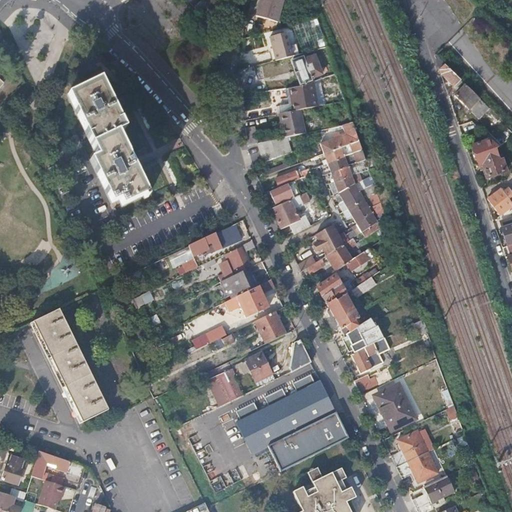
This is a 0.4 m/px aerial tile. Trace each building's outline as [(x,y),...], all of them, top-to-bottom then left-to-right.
[(195,6),(208,20),(213,24),(215,22),(219,3),(214,0),(201,0),(201,1),(195,6)] [(256,35),(276,30),(284,0),(261,0),(257,15),(258,16),(256,35)] [(277,60),(293,55),(286,32),(271,36),(277,60)] [(303,57),(292,61),(301,84),(312,80),(311,78),(322,74),(320,68),(322,67),(323,66),(322,62),(320,60),(317,61),(315,55),(304,59),(303,57)] [(453,86),(460,79),(445,63),(439,69),(441,73),(453,86)] [(456,88),(463,81),(460,79),(453,86),(456,88)] [(102,80),(69,95),(97,157),(90,161),(111,205),(118,201),(121,207),(147,195),(117,133),(125,129),(102,80)] [(300,109),(318,106),(313,82),(302,86),(289,88),(292,103),(277,106),(279,113),(280,113),(300,109)] [(481,115),(489,107),(465,83),(454,95),(468,109),(471,106),(481,115)] [(449,96),(456,88),(453,86),(448,92),(449,96)] [(285,137),(304,133),(300,109),(280,113),(285,137)] [(351,143),(359,140),(353,122),(342,124),(346,134),(321,143),(324,153),(341,147),(351,143)] [(247,137),(248,145),(257,143),(258,142),(255,125),(245,128),(247,137)] [(287,153),(284,137),(258,142),(257,143),(262,163),(287,153)] [(499,147),(491,139),(472,145),(479,164),(482,163),(487,177),(507,171),(503,159),(499,160),(495,148),(499,147)] [(354,153),(362,150),(359,140),(351,143),(354,153)] [(328,163),(345,156),(343,152),(341,147),(324,153),(328,163)] [(357,162),(365,159),(362,150),(354,153),(355,156),(352,157),(352,159),(355,158),(357,162)] [(331,172),(348,166),(345,156),(328,163),(329,165),(331,172)] [(335,181),(352,175),(348,166),(331,172),(335,181)] [(279,187),(285,185),(291,182),(300,179),(297,171),(276,179),(279,187)] [(339,192),(355,184),(352,175),(335,181),(339,192)] [(335,194),(339,192),(335,181),(331,183),(335,194)] [(292,199),(298,196),(293,186),(291,182),(285,185),(292,199)] [(344,200),(360,192),(355,184),(339,192),(344,200)] [(281,201),(282,204),(292,199),(285,185),(270,192),(276,204),(281,201)] [(500,215),(511,206),(511,203),(508,198),(509,196),(507,194),(506,195),(501,189),(488,198),(500,215)] [(290,225),(295,234),(312,226),(307,217),(300,220),(295,208),(310,201),(307,192),(298,196),(292,199),(282,204),(271,209),(279,225),(281,229),(290,225)] [(340,203),(344,200),(339,192),(335,194),(340,203)] [(349,209),(364,199),(360,192),(344,200),(349,209)] [(353,216),(370,208),(364,199),(349,209),(351,212),(353,216)] [(344,211),(349,209),(344,200),(340,203),(344,211)] [(357,223),(374,215),(370,208),(353,216),(357,223)] [(363,232),(377,222),(374,215),(357,223),(363,232)] [(386,237),(391,234),(385,217),(377,222),(380,226),(386,237)] [(365,236),(380,226),(377,222),(363,232),(365,236)] [(511,223),(501,228),(507,244),(511,242),(511,223)] [(323,247),(327,255),(343,244),(350,240),(345,232),(340,235),(334,225),(323,230),(316,234),(320,242),(315,245),(317,250),(323,247)] [(236,241),(229,227),(216,234),(223,248),(236,241)] [(216,234),(189,247),(194,256),(202,253),(207,250),(213,247),(212,244),(213,244),(216,250),(217,252),(223,249),(223,248),(216,234)] [(343,265),(352,260),(346,250),(357,242),(354,237),(350,240),(343,244),(327,255),(333,267),(335,270),(343,265)] [(298,254),(311,248),(307,239),(294,245),(298,254)] [(255,246),(252,241),(240,247),(241,249),(226,256),(229,262),(226,263),(229,269),(232,268),(236,275),(247,269),(250,267),(242,251),(243,250),(244,251),(255,246)] [(208,253),(216,250),(213,244),(212,244),(213,247),(207,250),(208,253)] [(241,249),(240,247),(225,254),(226,256),(241,249)] [(373,256),(368,249),(354,258),(352,260),(343,265),(345,269),(349,267),(351,270),(373,256)] [(202,253),(194,256),(195,259),(199,267),(201,266),(207,263),(202,253)] [(219,261),(218,257),(209,262),(211,265),(219,261)] [(298,264),(301,271),(306,268),(313,264),(308,257),(298,264)] [(313,264),(306,268),(310,274),(323,265),(321,262),(324,260),(322,257),(313,264)] [(184,265),(187,272),(197,268),(199,267),(195,259),(184,265)] [(232,268),(229,269),(226,275),(228,278),(236,275),(232,268)] [(230,289),(234,297),(236,296),(253,288),(248,279),(252,277),(247,269),(236,275),(228,278),(222,281),(227,291),(230,289)] [(385,277),(381,270),(371,276),(361,283),(351,290),(345,294),(328,305),(331,310),(334,315),(341,329),(346,326),(350,331),(351,330),(360,324),(358,319),(358,318),(346,296),(354,291),(357,296),(385,277)] [(361,283),(371,276),(368,271),(358,278),(361,283)] [(318,287),(328,305),(345,294),(341,287),(340,285),(341,284),(336,275),(318,287)] [(349,278),(341,284),(340,285),(341,287),(347,283),(351,281),(349,278)] [(265,288),(274,284),(271,279),(262,283),(263,287),(264,286),(265,288)] [(345,294),(351,290),(347,283),(341,287),(345,294)] [(236,296),(240,303),(243,310),(242,310),(245,317),(246,317),(247,317),(269,306),(259,285),(253,288),(236,296)] [(133,299),(137,308),(155,299),(150,290),(133,299)] [(234,297),(225,302),(229,309),(240,303),(236,296),(234,297)] [(32,323),(83,422),(108,410),(58,310),(32,323)] [(255,321),(266,343),(286,333),(275,310),(255,321)] [(418,335),(427,331),(423,320),(414,324),(418,335)] [(360,324),(351,330),(352,333),(347,336),(354,349),(359,347),(360,350),(383,339),(375,322),(365,326),(363,322),(360,324)] [(32,323),(29,324),(79,424),(83,422),(32,323)] [(205,335),(209,343),(225,335),(221,327),(205,335)] [(231,334),(223,339),(226,346),(235,341),(231,334)] [(390,335),(383,339),(360,350),(353,353),(351,354),(361,374),(389,360),(385,352),(395,347),(390,335)] [(291,367),(293,371),(311,361),(300,339),(295,342),(291,367)] [(146,347),(138,352),(147,368),(156,363),(146,347)] [(254,381),(270,374),(261,354),(244,361),(246,363),(248,369),(254,381)] [(232,375),(230,371),(216,377),(215,377),(227,404),(242,396),(232,375)] [(232,411),(265,479),(349,438),(320,379),(315,382),(311,373),(288,385),(292,393),(287,395),(283,387),(260,398),(264,407),(259,409),(255,400),(232,411)] [(354,380),(360,391),(374,384),(368,373),(354,380)] [(273,381),(270,374),(254,381),(257,389),(273,381)] [(399,385),(376,396),(392,429),(414,418),(399,385)] [(451,420),(458,417),(454,406),(446,409),(451,420)] [(397,466),(427,451),(417,430),(397,440),(404,454),(393,460),(397,466)] [(438,472),(427,451),(397,466),(400,473),(411,468),(418,482),(438,472)] [(67,472),(70,462),(40,452),(32,476),(39,479),(41,479),(47,463),(57,466),(57,468),(67,472)] [(10,455),(3,479),(19,484),(27,459),(10,455)] [(308,497),(305,492),(303,487),(293,492),(302,511),(301,511),(351,511),(347,502),(356,498),(351,488),(346,490),(342,492),(337,483),(342,481),(347,478),(342,468),(323,478),(318,468),(308,473),(315,487),(317,492),(308,497)] [(474,469),(466,472),(471,482),(479,479),(474,469)] [(44,471),(41,479),(46,481),(54,483),(57,476),(44,471)] [(455,491),(447,475),(423,487),(431,503),(438,499),(443,497),(455,491)] [(37,487),(39,479),(32,476),(29,484),(37,487)] [(54,483),(62,486),(64,478),(57,476),(54,483)] [(62,497),(65,487),(62,486),(54,483),(46,481),(39,505),(55,510),(60,496),(62,497)] [(346,490),(342,481),(337,483),(342,492),(346,490)] [(315,487),(305,492),(308,497),(317,492),(315,487)] [(24,500),(27,493),(12,488),(10,497),(0,493),(0,510),(4,511),(9,511),(10,511),(14,498),(24,501),(24,500)] [(413,499),(416,506),(428,500),(425,493),(413,499)] [(33,511),(36,504),(24,500),(24,501),(20,511),(33,511)] [(209,511),(207,508),(205,502),(184,511),(209,511)]
